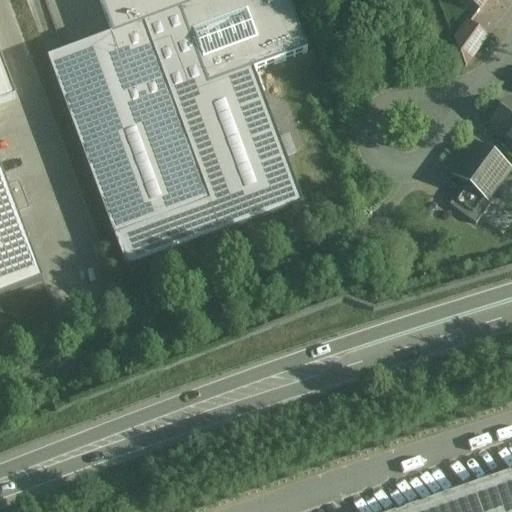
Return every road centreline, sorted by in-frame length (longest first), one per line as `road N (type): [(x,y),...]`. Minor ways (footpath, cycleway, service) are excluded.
road 1 (trunk): [(511,313),(0,484)]
road 2 (residential): [(485,78),(426,163),(401,167),(382,158),(373,135),(378,115),(392,100),(460,87)]
